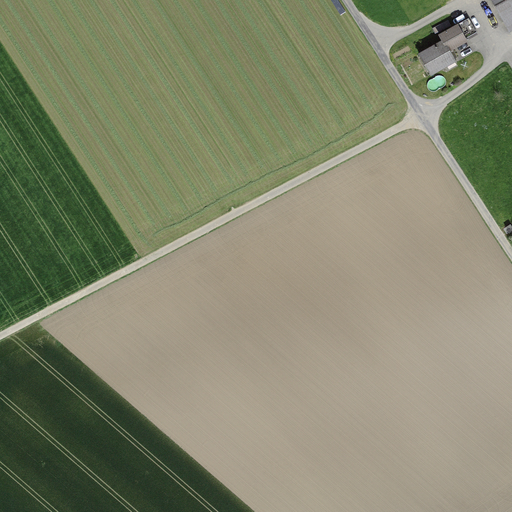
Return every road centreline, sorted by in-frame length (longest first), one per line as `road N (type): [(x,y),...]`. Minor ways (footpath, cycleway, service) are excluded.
road 1 (track): [(0,333),(413,113)]
road 2 (unclassified): [(511,259),(341,0)]
